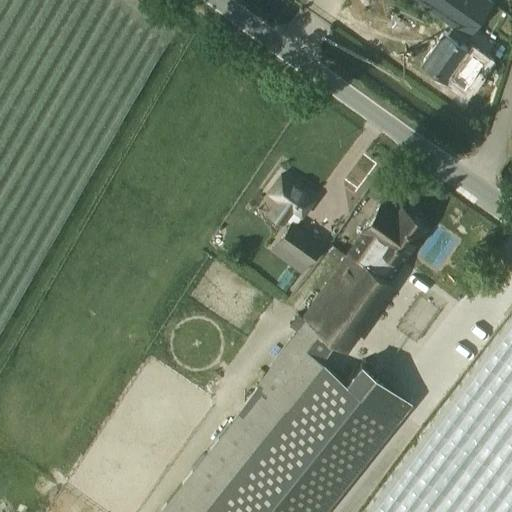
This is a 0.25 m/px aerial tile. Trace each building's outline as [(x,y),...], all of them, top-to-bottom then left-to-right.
[(492,1),(491,0),(416,0),(468,36),(492,1)] [(446,78),(466,47),(442,31),(422,61),(446,78)] [(292,209),(302,216),(314,198),(281,175),(268,192),(277,198),(270,208),(285,218),(292,209)] [(401,262),(427,226),(402,208),(396,216),(379,204),(362,229),(364,230),(302,316),(347,349),(395,282),(381,272),(393,256),(401,262)] [(270,250),(302,273),(323,243),(291,220),(270,250)] [(345,379),(292,337),(256,386),(258,388),(158,511),(323,511),(397,420),(345,379)] [(397,420),(412,402),(361,360),(345,379),(397,420)] [(171,468),(182,477),(214,437),(203,428),(171,468)]
